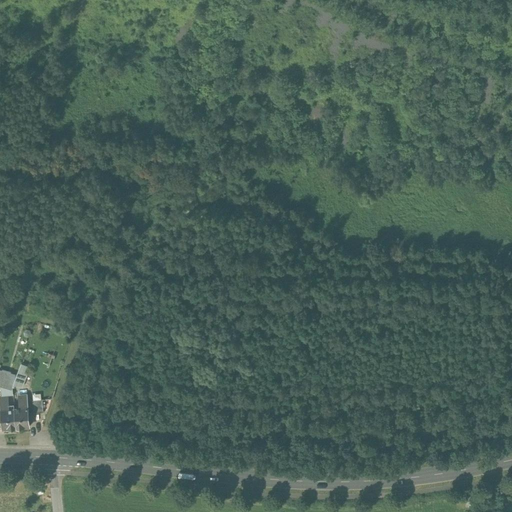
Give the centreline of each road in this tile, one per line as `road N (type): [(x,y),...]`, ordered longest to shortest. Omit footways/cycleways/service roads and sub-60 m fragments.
road 1 (secondary): [(511,459),(324,481),(56,457)]
road 2 (track): [(77,336),(39,456)]
